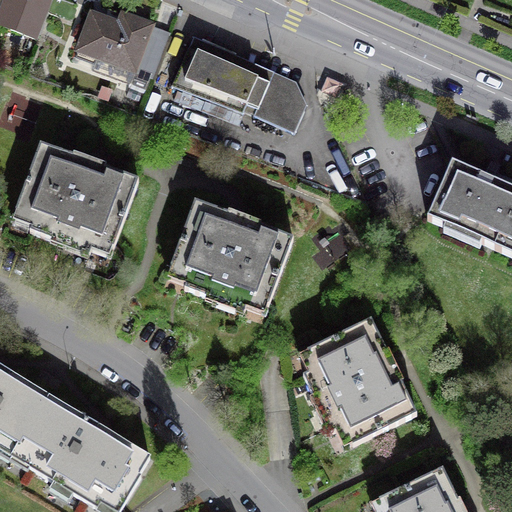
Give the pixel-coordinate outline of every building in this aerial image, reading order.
[(43,0),(41,0),(0,0),(0,42),(21,51),(43,0)] [(153,38),(77,10),(57,64),(132,92),(153,38)] [(289,90),(187,52),(171,93),(293,140),(303,115),(289,90)] [(125,188),(16,147),(0,189),(0,231),(96,267),(125,188)] [(423,229),(511,267),(511,197),(449,170),(423,229)] [(277,243),(172,197),(138,276),(242,322),(277,243)] [(397,434),(352,322),(267,356),(312,468),(397,434)] [(0,387),(0,480),(52,511),(100,511),(129,467),(95,446),(0,387)] [(438,511),(424,476),(352,506),(354,511),(438,511)]
